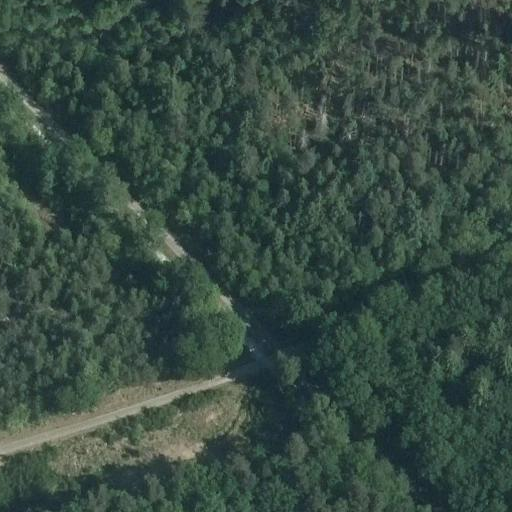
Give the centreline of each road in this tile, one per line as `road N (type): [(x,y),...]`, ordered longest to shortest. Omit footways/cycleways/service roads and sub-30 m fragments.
road 1 (track): [(0,74),(283,354)]
road 2 (unclassified): [(0,450),(283,354)]
road 3 (track): [(435,511),(283,354)]
